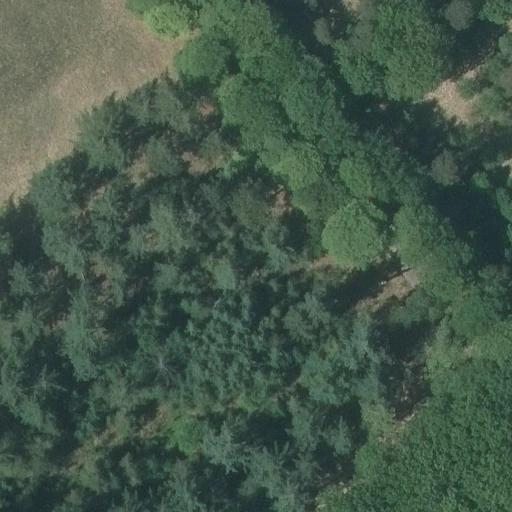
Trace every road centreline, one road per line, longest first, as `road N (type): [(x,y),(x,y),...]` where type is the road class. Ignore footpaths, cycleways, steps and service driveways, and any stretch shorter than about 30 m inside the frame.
road 1 (track): [(185,0),(511,407)]
road 2 (track): [(405,511),(511,422)]
